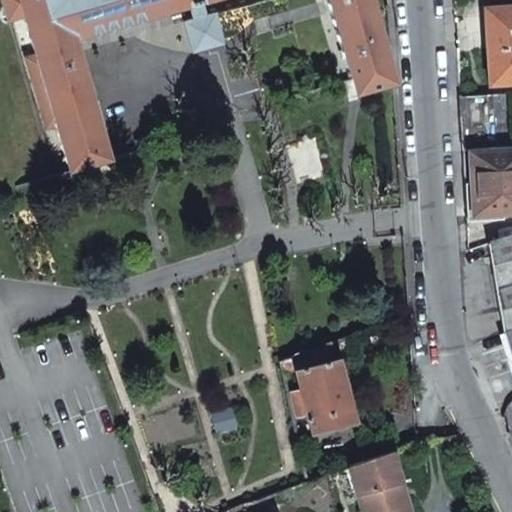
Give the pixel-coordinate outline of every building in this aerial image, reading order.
[(1,0),(6,18),(22,14),(69,171),(108,159),(73,37),(201,0),(326,0),(349,76),(351,75),(356,92),(390,83),(385,65),(388,64),(371,6),(387,2),(387,0),(1,0)] [(511,6),(489,8),(491,48),(486,48),(488,85),(511,83),(511,6)] [(507,92),(459,95),(461,133),(462,142),(509,140),(507,92)] [(511,210),(511,146),(468,149),(472,215),(511,212),(511,211),(511,210)] [(511,235),(487,243),(503,334),(511,330),(511,235)] [(511,362),(511,330),(503,334),(511,362)] [(294,370),(334,359),(329,342),(278,360),(280,366),(281,373),(294,370)] [(334,359),(294,370),(298,388),(306,414),(311,433),(355,422),(338,358),(334,359)] [(298,388),(286,392),(291,418),(306,414),(298,388)] [(230,408),(209,413),(215,434),(236,429),(230,408)] [(391,450),(348,465),(349,467),(360,511),(409,511),(392,451),(391,450)]
